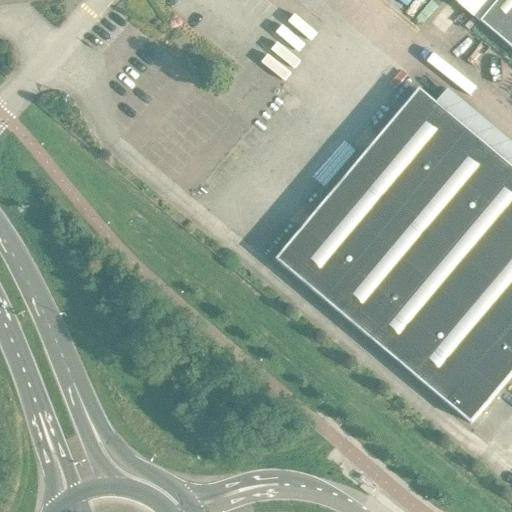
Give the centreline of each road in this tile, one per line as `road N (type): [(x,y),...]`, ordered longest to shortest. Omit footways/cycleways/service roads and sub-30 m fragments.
road 1 (secondary): [(89,418),(0,225)]
road 2 (secondary): [(184,498),(118,456),(89,418)]
